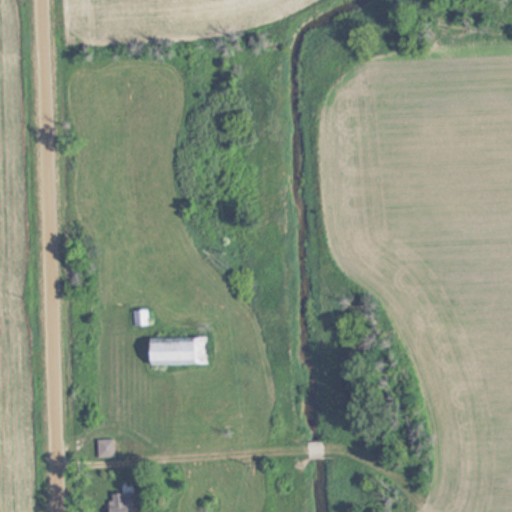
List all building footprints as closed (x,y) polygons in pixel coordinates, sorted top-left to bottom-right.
[(136,326),(150,326),(149,310),(135,311),(136,326)] [(209,365),(209,338),(155,338),(155,365),(209,365)] [(186,426),(230,425),(229,408),(185,410),(186,426)] [(115,458),(115,440),(98,440),(98,458),(115,458)] [(111,494),(111,511),(137,511),(138,494),(111,494)]
